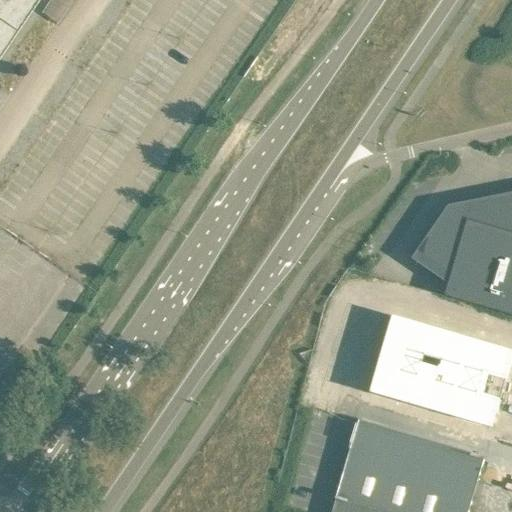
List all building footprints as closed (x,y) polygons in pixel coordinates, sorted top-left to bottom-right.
[(0,0),(0,43),(29,0),(35,4),(37,0),(0,0)] [(482,199),(473,200),(471,209),(451,221),(442,215),(412,258),(449,284),(445,295),(511,315),(511,193),(482,199)] [(511,350),(393,316),(371,393),(482,426),(486,412),(497,415),(511,365),(511,350)] [(337,497),(337,498),(384,511),(469,511),(485,460),(364,425),(361,424),(340,498),(337,497)] [(384,511),(337,498),(336,499),(339,500),(335,511),(384,511)]
